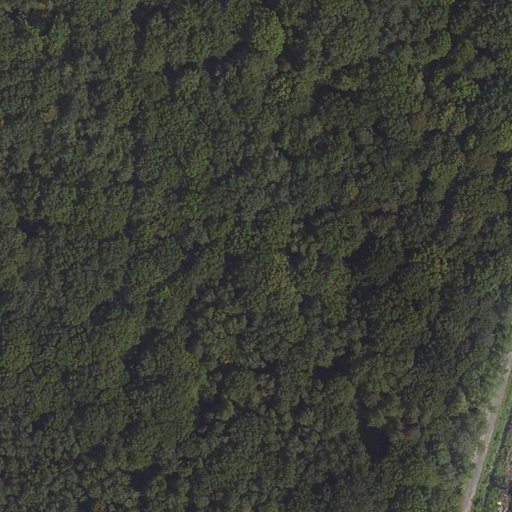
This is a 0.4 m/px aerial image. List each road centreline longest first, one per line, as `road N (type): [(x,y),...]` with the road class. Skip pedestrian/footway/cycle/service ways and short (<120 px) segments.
road 1 (track): [(0,30),(511,100)]
road 2 (track): [(457,511),(511,325)]
